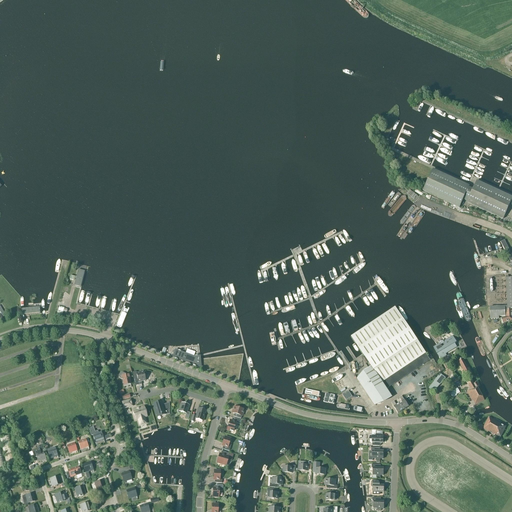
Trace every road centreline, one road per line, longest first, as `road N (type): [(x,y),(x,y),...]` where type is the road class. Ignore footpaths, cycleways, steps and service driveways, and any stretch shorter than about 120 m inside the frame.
road 1 (residential): [(396,422),(315,416),(226,385)]
road 2 (residential): [(226,385),(99,337)]
road 3 (residential): [(511,458),(457,425),(396,422)]
road 4 (residential): [(116,443),(41,470),(51,511)]
